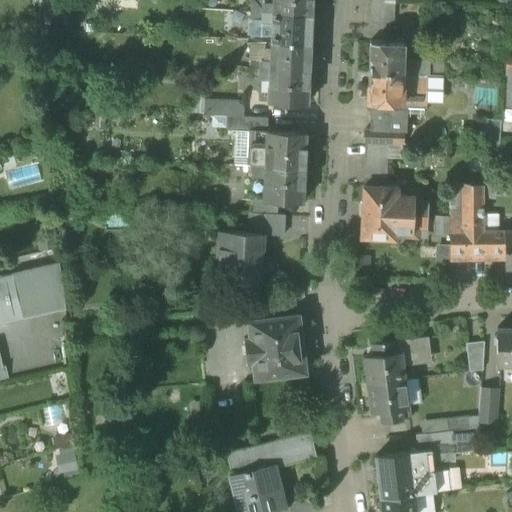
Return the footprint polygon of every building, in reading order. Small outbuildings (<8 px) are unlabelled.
[(262,0),(250,0),(250,19),(262,20),(262,12),(262,3),(262,0)] [(262,3),(262,12),(311,14),(311,13),(311,0),(272,0),(273,3),(267,3),(262,3)] [(393,29),(394,1),(374,0),(371,0),(371,28),(393,29)] [(311,25),(311,14),(262,12),(262,20),(272,20),(271,40),(309,42),(310,25),(311,25)] [(309,60),(309,42),(271,40),(270,50),(264,50),(264,60),(260,60),(259,68),(309,70),(309,60)] [(369,59),(369,72),(417,74),(418,60),(403,60),(404,43),(370,41),(369,59)] [(424,74),(429,74),(430,61),(418,60),(417,74),(424,74)] [(309,71),(309,70),(259,68),(259,77),(263,77),(262,90),(268,90),(268,102),(306,104),(308,71),(309,71)] [(369,102),(401,103),(402,87),(417,88),(417,74),(369,72),(368,84),(367,102),(369,102)] [(424,74),(417,74),(417,88),(402,87),(401,103),(424,104),(424,93),(424,74)] [(429,74),(424,74),(424,93),(440,94),(443,75),(429,74)] [(203,115),(227,116),(243,117),(244,100),(204,98),(203,115)] [(402,133),(406,133),(407,113),(401,113),(401,103),(369,102),(368,109),(372,109),(371,129),(371,131),(402,133)] [(423,114),(424,104),(401,103),(401,113),(407,113),(423,114)] [(268,118),(243,117),(227,116),(227,130),(234,131),(249,131),(267,132),(267,131),(268,118)] [(486,149),(499,150),(501,121),(488,121),(486,149)] [(365,128),(364,143),(386,144),(401,145),(402,133),(371,131),(371,129),(365,128)] [(249,131),(234,131),(232,164),(247,165),(249,131)] [(253,165),(265,166),(267,132),(249,131),(247,165),(253,165)] [(267,131),(267,132),(265,166),(304,168),(305,133),(267,131)] [(364,157),(365,157),(386,158),(386,144),(364,143),(364,157)] [(386,158),(365,157),(364,180),(385,181),(386,158)] [(252,174),(265,175),(265,166),(253,165),(252,174)] [(304,168),(265,166),(265,175),(264,200),(264,201),(278,201),(302,202),(304,168)] [(449,216),(449,260),(489,259),(489,231),(482,231),(482,214),(482,185),(449,182),(449,215),(449,216)] [(361,212),(413,214),(414,201),(419,201),(420,200),(420,190),(407,189),(407,195),(398,194),(398,187),(362,185),(361,212)] [(251,199),(251,213),(277,214),(278,201),(264,201),(264,200),(251,199)] [(428,200),(420,200),(419,201),(414,201),(413,214),(427,215),(428,200)] [(53,203),(55,221),(78,219),(77,204),(55,203),(53,203)] [(418,239),(418,229),(418,228),(413,227),(413,214),(361,212),(360,238),(395,239),(396,233),(405,233),(405,239),(418,239)] [(284,214),(277,214),(251,213),(249,213),(248,233),(262,233),(262,235),(283,236),(284,214)] [(427,215),(413,214),(413,227),(418,228),(418,229),(427,229),(427,215)] [(482,231),(489,231),(498,231),(498,214),(482,214),(482,231)] [(37,226),(39,250),(55,248),(53,224),(37,226)] [(225,285),(259,287),(262,235),(262,233),(248,233),(219,231),(217,266),(224,266),(223,285),(225,285)] [(490,253),(504,253),(504,231),(498,231),(489,231),(489,259),(490,259),(490,253)] [(0,277),(0,322),(54,310),(62,308),(65,308),(59,264),(0,277)] [(224,295),(225,285),(223,285),(224,266),(217,266),(207,265),(205,294),(224,295)] [(252,362),(254,379),(306,373),(299,314),(247,320),(249,338),(243,339),(246,363),(252,362)] [(497,365),(511,365),(511,328),(497,328),(497,365)] [(428,337),(414,338),(417,360),(402,362),(403,365),(431,362),(428,337)] [(0,343),(0,382),(6,381),(33,374),(24,338),(0,343)] [(414,338),(393,341),(394,352),(401,352),(402,362),(417,360),(414,338)] [(374,355),(394,352),(393,341),(373,343),(373,345),(374,355)] [(464,347),(467,372),(481,370),(483,345),(464,347)] [(403,365),(402,362),(401,352),(394,352),(374,355),(364,356),(367,384),(404,379),(403,365)] [(418,378),(404,379),(407,404),(421,403),(418,378)] [(380,410),(400,408),(407,407),(407,406),(407,404),(404,379),(367,384),(370,411),(380,410)] [(477,423),(496,424),(499,389),(480,388),(477,423)] [(407,407),(400,408),(402,420),(410,420),(409,406),(407,406),(407,407)] [(402,421),(402,420),(400,408),(380,410),(382,423),(402,421)] [(446,431),(451,431),(469,429),(467,417),(445,419),(446,431)] [(421,434),(436,432),(446,431),(445,419),(420,422),(421,434)] [(477,428),(469,429),(451,431),(454,454),(475,452),(477,428)] [(446,431),(436,432),(438,450),(431,450),(433,464),(454,462),(454,454),(451,431),(446,431)] [(53,447),(73,443),(71,432),(51,435),(53,447)] [(416,452),(431,450),(438,450),(436,432),(421,434),(414,434),(416,452)] [(226,453),(240,511),(262,511),(278,508),(268,468),(273,466),(316,456),(310,433),(226,453)] [(56,471),(76,468),(73,445),(53,448),(56,471)] [(380,498),(414,494),(433,492),(436,491),(434,471),(433,464),(431,450),(416,452),(375,457),(380,498)] [(283,507),(273,466),(268,468),(278,508),(283,507)] [(434,471),(436,491),(448,490),(446,470),(434,471)] [(434,511),(433,492),(414,494),(415,511),(434,511)] [(381,511),(415,511),(414,494),(380,498),(381,511)] [(290,504),(291,511),(310,511),(318,510),(315,497),(290,504)]
